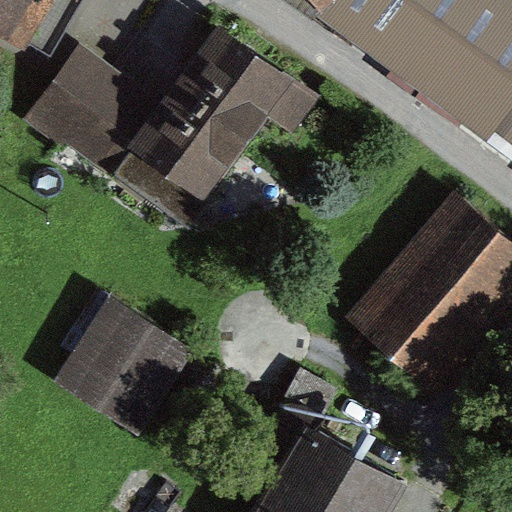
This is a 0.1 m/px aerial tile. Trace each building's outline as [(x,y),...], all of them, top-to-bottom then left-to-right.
[(0,0),(0,36),(23,50),(51,0),(0,0)] [(313,0),(333,18),(353,0),(313,0)] [(511,14),(489,0),(446,0),(408,62),(511,126),(511,14)] [(319,97),(218,27),(166,103),(81,44),(27,122),(189,234),(271,116),(295,132),(319,97)] [(511,241),(456,193),(349,318),(434,390),(511,298),(511,241)] [(191,355),(106,300),(54,381),(140,436),(191,355)] [(393,511),(408,487),(308,429),(259,511),(393,511)]
